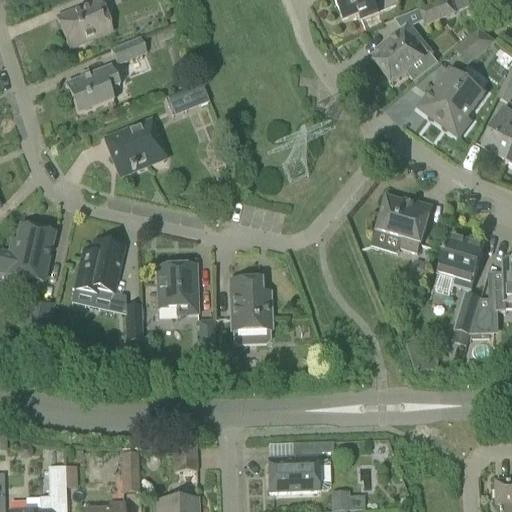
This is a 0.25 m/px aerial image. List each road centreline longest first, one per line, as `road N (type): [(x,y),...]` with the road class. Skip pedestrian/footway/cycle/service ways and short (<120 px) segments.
road 1 (residential): [(0,33),(37,143),(32,160),(49,194),(69,206),(281,248),(322,225),(370,156)]
road 2 (tertiary): [(228,414),(108,418),(0,400)]
road 3 (residential): [(370,119),(324,79),(301,41),(290,0)]
